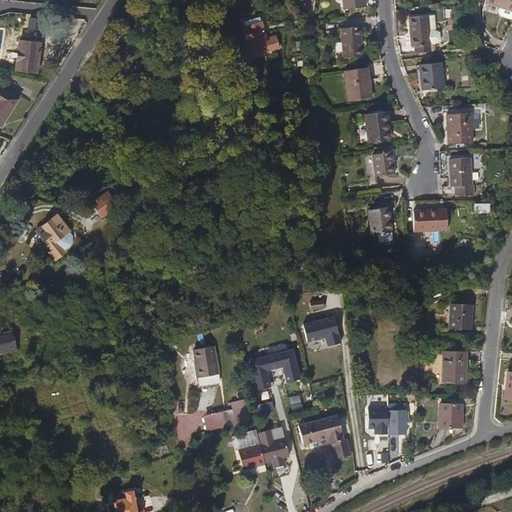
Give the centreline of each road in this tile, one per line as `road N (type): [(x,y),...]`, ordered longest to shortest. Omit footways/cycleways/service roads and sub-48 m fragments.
road 1 (residential): [(107,0),(0,188)]
road 2 (residential): [(511,233),(494,265),(477,437)]
road 3 (residential): [(385,0),(393,69),(426,140),(424,189)]
road 4 (residential): [(322,511),(400,467),(477,437)]
